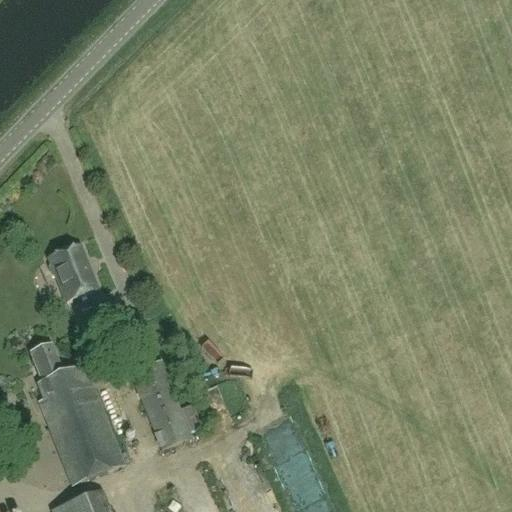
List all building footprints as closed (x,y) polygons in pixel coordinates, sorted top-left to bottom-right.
[(48,260),(50,265),(48,270),(51,279),(56,279),(66,304),(97,292),(80,248),(48,260)] [(105,384),(116,380),(103,345),(92,349),(105,384)] [(52,347),(30,356),(42,384),(37,386),(43,401),(38,403),(72,488),(125,467),(85,367),(63,376),(52,347)] [(161,364),(131,376),(162,453),(193,440),(161,364)] [(22,437),(33,433),(30,425),(19,428),(22,437)] [(84,487),(86,500),(107,498),(105,485),(84,487)] [(190,497),(193,511),(214,511),(210,492),(190,497)]
